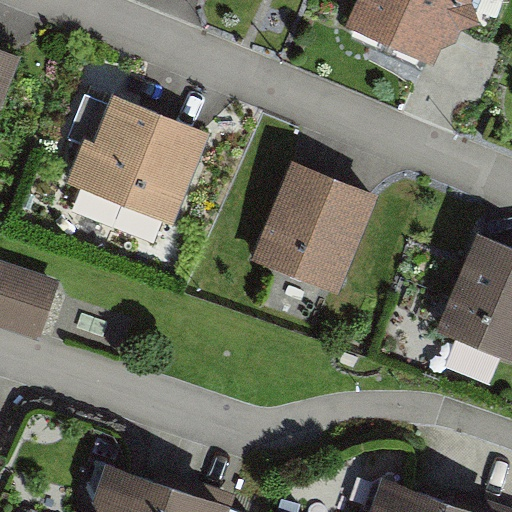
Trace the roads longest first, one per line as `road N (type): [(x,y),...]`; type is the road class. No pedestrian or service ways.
road 1 (residential): [(511,435),(440,411),(345,408),(240,433),(0,349)]
road 2 (residential): [(511,184),(61,0)]
